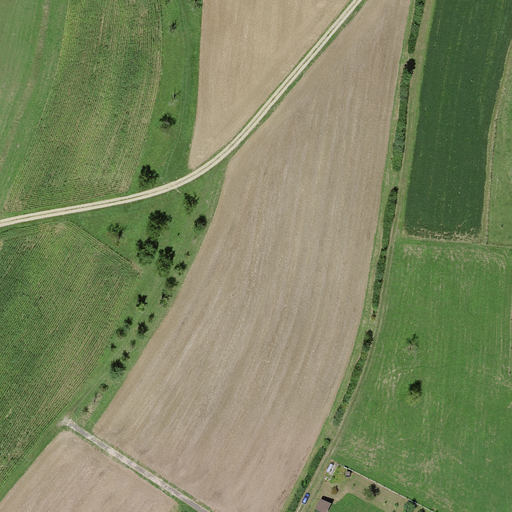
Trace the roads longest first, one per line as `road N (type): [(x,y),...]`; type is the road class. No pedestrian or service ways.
road 1 (track): [(427,0),(373,339),(298,511)]
road 2 (track): [(0,226),(176,184),(212,163),(358,0)]
road 3 (track): [(67,422),(205,511)]
